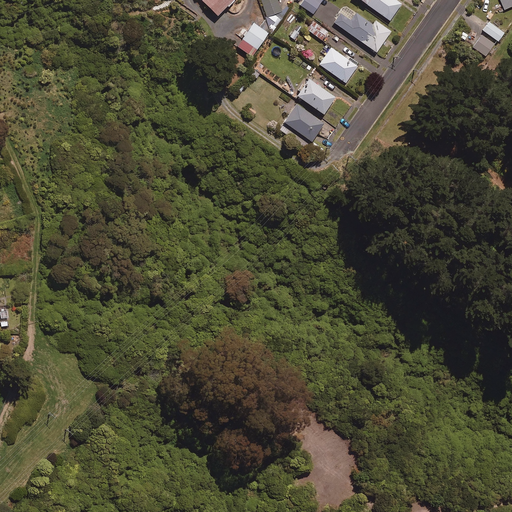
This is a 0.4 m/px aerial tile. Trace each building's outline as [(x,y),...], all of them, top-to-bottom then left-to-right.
[(234,0),(200,0),(214,17),(234,0)] [(280,12),(276,0),(259,0),(266,17),(280,12)] [(321,0),(302,0),(299,5),(312,14),(321,0)] [(400,4),(393,0),(358,0),(388,21),(400,4)] [(511,0),(500,0),(505,9),(511,5),(511,0)] [(371,25),(343,6),(332,22),(375,53),(390,32),(374,21),(371,25)] [(327,32),(313,21),(306,30),(321,41),(327,32)] [(267,34),(253,23),(236,47),(250,57),(267,34)] [(503,33),(488,23),(482,31),(496,42),(503,33)] [(295,26),(288,36),(294,40),(301,30),(295,26)] [(493,44),(481,35),(472,48),(484,57),(493,44)] [(356,66),(330,48),(318,65),(344,84),(356,66)] [(334,98),(307,80),(295,96),(322,115),(334,98)] [(244,86),(237,82),(233,90),(240,93),(244,86)] [(323,124),(295,105),(283,123),(310,142),(323,124)] [(0,310),(0,320),(9,320),(8,310),(0,310)]
